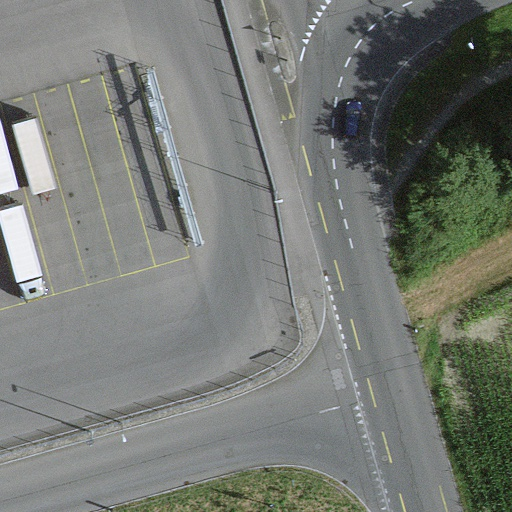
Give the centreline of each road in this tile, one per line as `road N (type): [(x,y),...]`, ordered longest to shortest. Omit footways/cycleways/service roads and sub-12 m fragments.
road 1 (unclassified): [(418,0),(361,40),(337,88),(331,139),(347,229),(397,396)]
road 2 (residential): [(397,396),(0,504)]
road 3 (track): [(384,194),(481,80),(511,68)]
road 4 (unclassified): [(397,396),(429,511)]
